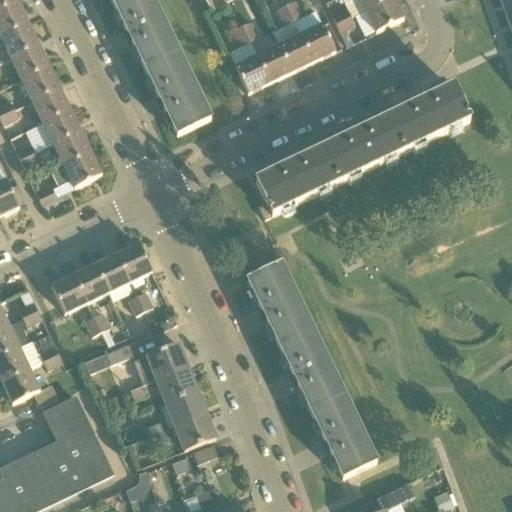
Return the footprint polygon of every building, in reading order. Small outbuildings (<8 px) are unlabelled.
[(0,0),(0,14),(18,6),(15,0),(0,0)] [(109,0),(114,9),(131,0),(109,0)] [(179,58),(163,26),(150,0),(131,0),(114,9),(126,35),(122,37),(128,50),(132,48),(145,75),(179,58)] [(234,3),(232,0),(210,0),(206,2),(211,14),(234,3)] [(358,0),(365,14),(393,1),(392,0),(358,0)] [(511,0),(500,0),(506,17),(511,14),(511,0)] [(393,1),(365,14),(376,37),(404,24),(393,1)] [(0,40),(0,41),(29,28),(18,6),(0,14),(0,40)] [(294,26),(302,22),(295,6),(286,11),(294,26)] [(284,30),(294,26),(286,11),(277,15),(284,30)] [(335,29),(351,22),(346,13),(331,20),(335,29)] [(351,22),(335,29),(338,36),(354,29),(351,22)] [(11,63),(39,49),(29,28),(0,41),(11,63)] [(251,46),(259,42),(252,28),(244,31),(251,46)] [(300,39),(313,67),(336,56),(322,29),(300,39)] [(240,51),(251,46),(244,31),(233,36),(240,51)] [(292,77),(313,67),(300,39),(278,50),(292,77)] [(21,84),(49,71),(39,49),(11,63),(21,84)] [(270,88),(292,77),(278,50),(257,60),(270,88)] [(158,101),(154,103),(160,116),(164,114),(177,140),(211,124),(195,91),(179,58),(145,75),(158,101)] [(248,98),(270,88),(257,60),(235,71),(248,98)] [(32,106),(60,92),(49,71),(21,84),(32,106)] [(42,128),(70,114),(60,92),(32,106),(42,128)] [(404,158),(437,142),(470,126),(454,92),(453,92),(421,108),(388,124),(404,158)] [(0,121),(14,115),(10,106),(0,111),(0,121)] [(53,149),(81,136),(70,114),(42,128),(53,149)] [(0,123),(4,130),(18,124),(14,115),(0,121),(0,123)] [(338,189),(371,173),(404,158),(388,124),(355,140),(322,156),(338,189)] [(63,171),(91,157),(81,136),(53,149),(63,171)] [(20,165),(34,158),(30,150),(16,157),(20,165)] [(322,156),(289,171),(256,187),(266,208),(259,212),(265,224),(305,205),(338,189),(322,156)] [(91,157),(63,171),(51,177),(58,190),(70,184),(74,193),(102,180),(91,157)] [(25,174),(38,167),(34,158),(20,165),(25,174)] [(0,187),(0,221),(19,212),(6,184),(0,187)] [(37,200),(42,209),(57,201),(52,193),(37,200)] [(130,287),(152,277),(153,276),(139,249),(117,260),(130,287)] [(109,298),(130,287),(117,260),(95,270),(109,298)] [(279,351),(313,335),(297,302),(281,269),(278,262),(265,268),(268,275),(247,285),(260,313),(256,315),(262,328),(266,326),(279,351)] [(87,308),(109,298),(95,270),(74,280),(87,308)] [(65,319),(87,308),(74,280),(52,291),(53,295),(65,318),(65,319)] [(27,295),(20,298),(26,311),(34,307),(29,298),(27,295)] [(137,301),(145,315),(151,311),(144,297),(137,301)] [(135,320),(145,315),(137,301),(128,306),(135,320)] [(24,323),(38,316),(34,307),(26,311),(20,314),(24,323)] [(0,334),(9,330),(0,311),(0,334)] [(38,316),(24,323),(28,331),(42,324),(38,316)] [(94,321),(101,336),(110,332),(103,317),(94,321)] [(91,340),(101,336),(94,321),(84,326),(91,340)] [(0,360),(19,352),(9,330),(0,334),(0,360)] [(311,417),(344,401),(328,368),(313,335),(279,351),(292,378),(288,380),(294,393),(298,391),(311,417)] [(128,348),(105,358),(109,369),(133,360),(128,348)] [(156,385),(188,373),(178,348),(147,361),(156,385)] [(45,366),(59,359),(55,351),(41,357),(45,366)] [(0,382),(2,387),(30,373),(19,352),(0,360),(0,382)] [(59,359),(45,366),(49,374),(63,368),(59,359)] [(52,390),(40,395),(30,373),(2,387),(13,409),(35,398),(41,411),(58,403),(52,390)] [(165,409),(197,396),(188,373),(156,385),(165,409)] [(144,389),(130,395),(133,404),(148,399),(144,389)] [(175,431),(206,419),(197,396),(165,409),(175,431)] [(376,467),(360,434),(344,401),(311,417),(324,444),(320,446),(326,459),(330,457),(331,459),(342,483),(376,467)] [(76,403),(45,418),(59,446),(0,474),(0,511),(43,511),(112,479),(76,403)] [(206,419),(175,431),(184,455),(216,443),(206,419)] [(149,442),(163,436),(159,427),(145,432),(149,442)] [(152,451),(166,445),(163,436),(149,442),(152,451)] [(214,449),(192,457),(197,469),(218,461),(214,449)] [(225,511),(223,506),(221,506),(216,492),(206,496),(212,511),(225,511)] [(392,511),(399,509),(393,495),(358,511),(392,511)] [(450,511),(454,510),(447,495),(434,501),(438,511),(450,511)] [(212,511),(206,496),(196,500),(200,511),(212,511)]
